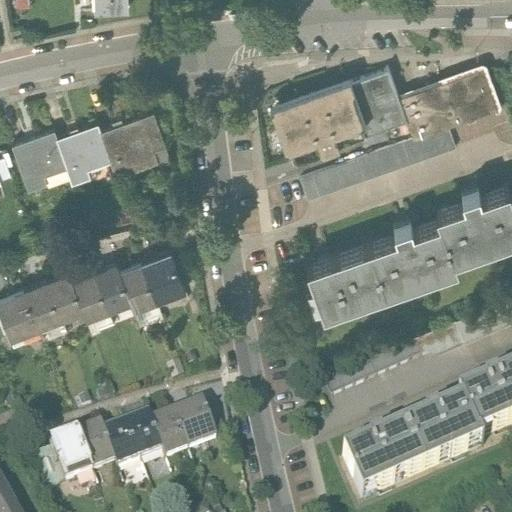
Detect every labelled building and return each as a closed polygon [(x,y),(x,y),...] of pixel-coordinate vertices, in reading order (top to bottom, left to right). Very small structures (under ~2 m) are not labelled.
[(93,0),(94,8),(127,7),(126,0),(93,0)] [(463,72),(439,81),(454,122),(496,107),(481,66),(463,72)] [(283,98),(265,104),(275,132),(266,136),(270,145),(273,151),(287,146),(292,159),(319,149),(320,151),(338,145),(337,143),(405,118),(397,96),(387,68),(369,74),(350,81),(348,76),(340,79),(312,87),(283,98)] [(447,124),(454,122),(439,81),(410,91),(397,96),(405,118),(412,137),(447,124)] [(117,126),(99,132),(109,163),(114,178),(156,164),(158,168),(170,163),(153,113),(122,124),(117,126)] [(412,137),(300,177),(308,199),(455,145),(447,124),(412,137)] [(74,133),(56,140),(66,171),(71,184),(71,185),(89,179),(87,172),(109,163),(99,132),(97,125),(78,132),(74,133)] [(43,179),(66,171),(56,140),(53,133),(34,139),(30,141),(14,146),(11,147),(21,176),(27,192),(46,186),(43,179)] [(438,217),(452,253),(511,231),(511,199),(506,184),(479,194),(477,188),(473,189),(461,193),(463,199),(436,209),(438,217)] [(395,232),(368,242),(384,286),(455,261),(452,253),(438,217),(411,227),(409,221),(405,222),(393,227),(395,232)] [(322,309),(384,286),(368,242),(325,257),(314,261),(306,264),(322,309)] [(153,257),(141,262),(155,301),(184,290),(169,251),(153,257)] [(133,309),(155,301),(141,262),(134,264),(118,271),(130,302),(133,309)] [(101,269),(93,272),(108,310),(130,302),(118,271),(115,263),(101,269)] [(85,319),(108,310),(93,272),(84,275),(70,280),(83,312),(85,319)] [(54,278),(45,281),(60,320),(83,312),(70,280),(68,273),(54,278)] [(38,328),(60,320),(45,281),(33,286),(23,289),(38,328)] [(8,339),(38,328),(23,289),(6,296),(0,297),(0,317),(7,336),(8,339)] [(511,292),(319,376),(329,398),(511,318),(511,292)] [(178,363),(166,367),(171,380),(182,376),(178,363)] [(461,407),(476,442),(511,426),(511,376),(490,386),(458,400),(461,407)] [(184,408),(173,413),(188,453),(216,443),(213,434),(200,402),(184,408)] [(402,433),(420,475),(479,450),(476,442),(461,407),(430,420),(402,433)] [(165,462),(188,453),(173,413),(163,416),(150,421),(162,454),(165,462)] [(125,422),(140,462),(162,454),(150,421),(147,414),(131,420),(125,422)] [(140,462),(125,422),(117,425),(102,431),(114,465),(116,472),(140,462)] [(76,433),(92,473),(114,465),(102,431),(99,423),(85,429),(76,433)] [(92,473),(76,433),(65,437),(48,444),(63,483),(92,473)] [(420,475),(402,433),(374,444),(343,458),(361,501),(420,475)] [(0,511),(16,511),(0,483),(0,511)]
